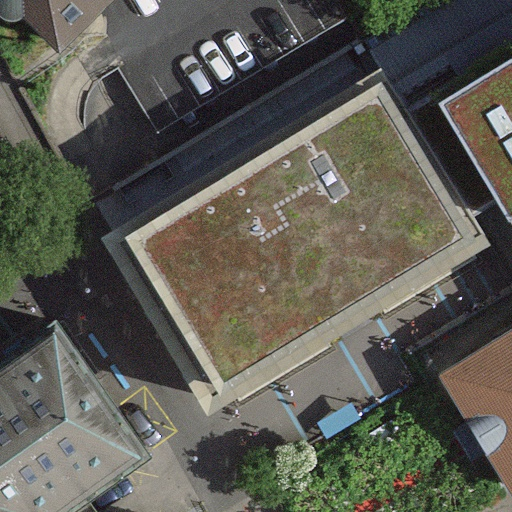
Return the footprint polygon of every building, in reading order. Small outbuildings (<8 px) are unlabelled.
[(15,0),(61,27),(93,0),(15,0)] [(511,0),(472,0),(383,55),(406,92),(511,29),(511,0)] [(511,252),(511,315),(436,361),(487,449),(511,482),(511,29),(406,92),(493,225),(511,252)] [(378,52),(100,219),(211,403),(352,314),(493,225),(406,92),(378,52)] [(0,332),(0,511),(179,511),(164,489),(150,425),(55,293),(0,332)]
